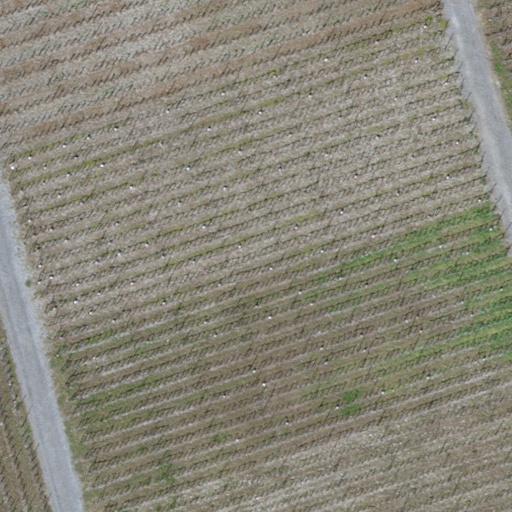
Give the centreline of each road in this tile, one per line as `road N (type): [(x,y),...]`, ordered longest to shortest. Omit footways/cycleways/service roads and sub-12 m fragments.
road 1 (track): [(66,511),(0,269)]
road 2 (track): [(457,0),(511,190)]
